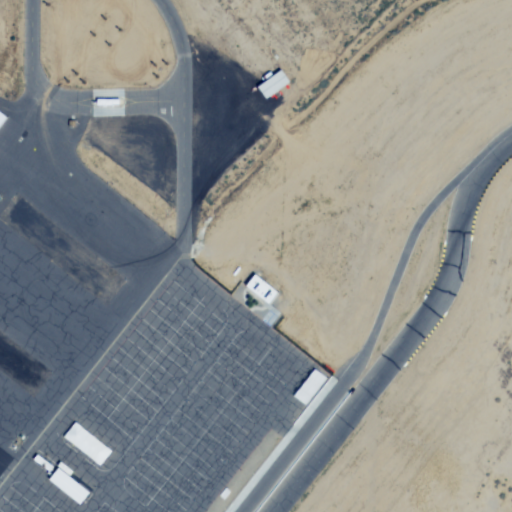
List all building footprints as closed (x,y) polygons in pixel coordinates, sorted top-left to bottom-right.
[(101,98),(126,98),(126,107),(101,107),(101,98)] [(0,102),(0,136),(17,115),(0,102)] [(262,272),(287,291),(275,307),(250,288),(262,272)] [(69,439),(106,469),(119,453),(82,423),(69,439)] [(55,483),(86,506),(98,489),(68,466),(55,483)]
